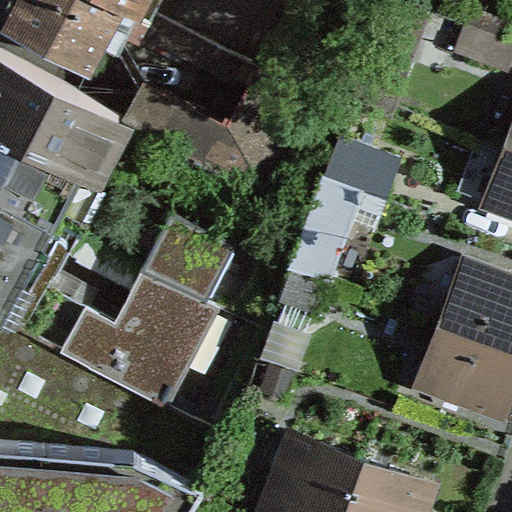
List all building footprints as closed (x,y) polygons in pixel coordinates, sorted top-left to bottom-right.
[(5,0),(0,11),(0,14),(89,62),(121,0),(5,0)] [(367,68),(398,80),(415,33),(411,31),(420,7),(403,0),(393,0),(383,15),(364,67),(367,68)] [(511,38),(469,21),(459,48),(502,64),(511,38)] [(118,110),(0,48),(0,118),(48,143),(89,165),(118,110)] [(311,92),(260,65),(226,129),(272,156),(258,184),(262,186),(311,92)] [(398,80),(367,68),(361,83),(396,96),(402,81),(398,80)] [(125,114),(166,136),(182,106),(140,84),(125,114)] [(226,129),(182,106),(166,136),(258,184),(272,156),(226,129)] [(0,188),(19,198),(48,143),(0,118),(0,188)] [(326,173),(362,186),(385,195),(400,154),(341,132),(326,173)] [(511,139),(510,139),(487,200),(511,209),(511,139)] [(245,181),(186,149),(167,183),(225,215),(245,181)] [(325,172),(291,262),(326,275),(328,276),(344,235),(346,236),(353,217),(351,216),(362,186),(326,173),(325,172)] [(0,329),(165,410),(216,307),(207,303),(145,272),(122,318),(33,275),(61,218),(19,198),(0,188),(0,329)] [(237,246),(172,213),(145,272),(207,303),(237,246)] [(443,318),(511,344),(511,273),(466,257),(443,318)] [(326,275),(291,262),(279,295),(314,308),(326,275)] [(511,344),(443,318),(420,380),(501,411),(511,380),(511,344)] [(341,511),(362,455),(291,429),(261,511),(264,511),(341,511)] [(0,438),(0,511),(38,511),(44,442),(0,438)] [(184,511),(201,485),(133,450),(44,442),(38,511),(184,511)] [(422,511),(434,482),(362,455),(341,511),(422,511)]
